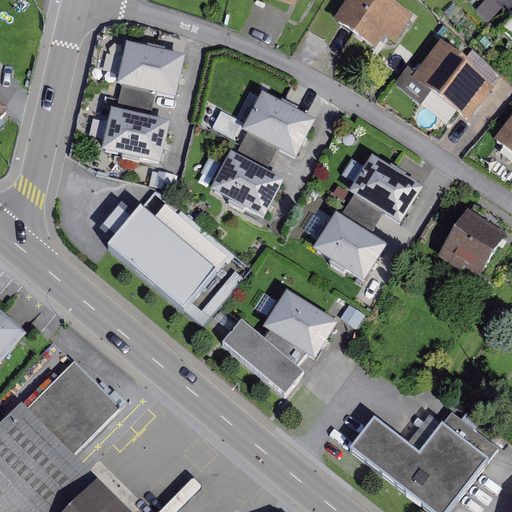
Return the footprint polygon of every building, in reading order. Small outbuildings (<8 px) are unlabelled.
[(415,18),(387,0),(349,0),(333,24),(376,52),(385,38),(397,46),(415,18)] [(511,0),(495,0),(511,14),(511,0)] [(467,63),(442,44),(416,77),(414,81),(432,95),(470,123),(495,90),(494,89),(472,72),(475,69),(467,63)] [(177,102),(187,61),(124,46),(114,88),(128,91),(160,98),(177,102)] [(505,78),(477,52),(467,63),(475,69),(472,72),(494,89),(505,78)] [(424,105),(432,95),(414,81),(416,77),(409,71),(398,85),(424,105)] [(160,98),(128,91),(122,114),(154,122),(160,98)] [(297,165),(317,128),(261,97),(240,134),(253,141),(281,157),(297,165)] [(0,138),(18,114),(0,100),(0,138)] [(162,168),(172,126),(154,122),(122,114),(109,111),(99,153),(162,168)] [(511,120),(494,143),(511,157),(511,120)] [(281,157),(253,141),(241,162),(269,178),(281,157)] [(265,224),(285,187),(269,178),(241,162),(229,156),(208,193),(265,224)] [(402,229),(425,193),(371,159),(348,195),(360,202),(388,220),(402,229)] [(197,317),(245,261),(167,193),(153,209),(138,195),(103,235),(197,317)] [(388,220),(360,202),(347,223),(375,240),(388,220)] [(507,238),(469,213),(439,260),(477,285),(507,238)] [(367,286),(390,250),(375,240),(347,223),(335,216),(312,252),(367,286)] [(314,365),(338,327),(286,295),(262,332),(269,336),(305,359),(314,365)] [(0,366),(23,339),(0,318),(0,366)] [(241,324),(223,346),(284,399),(303,377),(296,371),(263,343),(241,324)] [(263,343),(296,371),(305,359),(269,336),(263,343)] [(28,413),(75,459),(123,410),(116,403),(76,364),(28,413)] [(28,413),(22,407),(0,428),(0,511),(67,511),(94,486),(97,490),(101,485),(75,459),(28,413)] [(450,511),(499,450),(452,414),(418,457),(373,422),(348,454),(423,511),(450,511)] [(119,511),(97,490),(94,486),(67,511),(119,511)]
